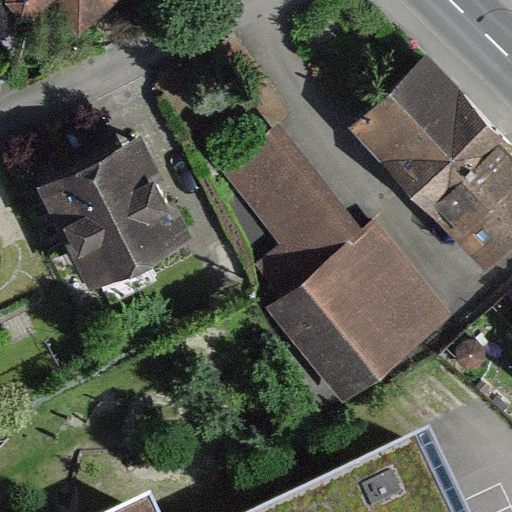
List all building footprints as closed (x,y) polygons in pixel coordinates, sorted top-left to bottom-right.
[(23,0),(70,47),(117,0),(23,0)] [(511,149),(428,63),(361,129),(495,266),(511,249),(511,149)] [(141,136),(21,192),(67,290),(187,233),(141,136)] [(282,136),(237,177),(315,263),(290,286),(377,382),(448,318),(282,136)] [(463,511),(438,459),(326,511),(463,511)]
